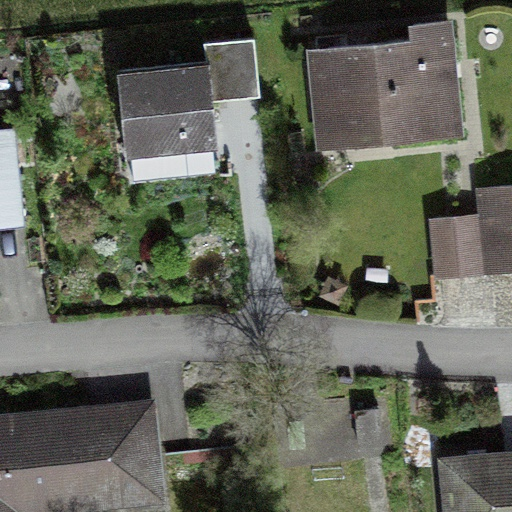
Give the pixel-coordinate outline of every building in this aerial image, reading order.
[(403,46),(307,56),(316,148),(451,134),(441,28),(401,32),(403,46)] [(188,67),(108,76),(118,155),(197,146),(192,106),(249,100),(242,42),(194,48),(196,69),(188,70),(188,67)] [(6,134),(0,134),(0,235),(18,233),(6,134)] [(478,273),(511,270),(511,186),(470,191),(473,217),(478,273)] [(473,217),(426,222),(431,278),(478,273),(473,217)] [(140,408),(0,421),(0,511),(31,511),(149,501),(140,408)] [(511,511),(511,452),(427,461),(431,511),(511,511)]
